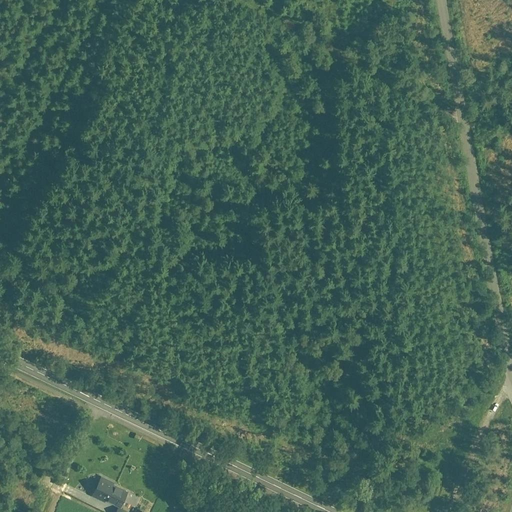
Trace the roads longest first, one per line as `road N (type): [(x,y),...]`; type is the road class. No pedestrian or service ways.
road 1 (residential): [(445,0),(511,370)]
road 2 (secondary): [(325,511),(0,356)]
road 3 (track): [(237,0),(413,105),(464,112)]
